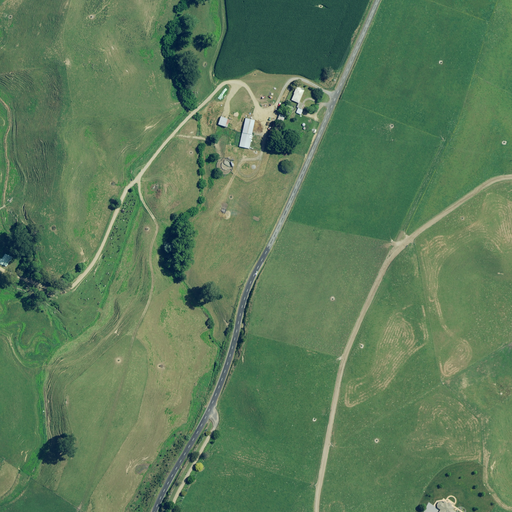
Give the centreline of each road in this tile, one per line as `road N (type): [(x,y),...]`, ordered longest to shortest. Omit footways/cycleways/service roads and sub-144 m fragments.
road 1 (unclassified): [(154,511),(204,418),(245,292),(377,0)]
road 2 (track): [(315,511),(342,361),(379,274),(400,244),(440,214),(488,182),(511,177)]
